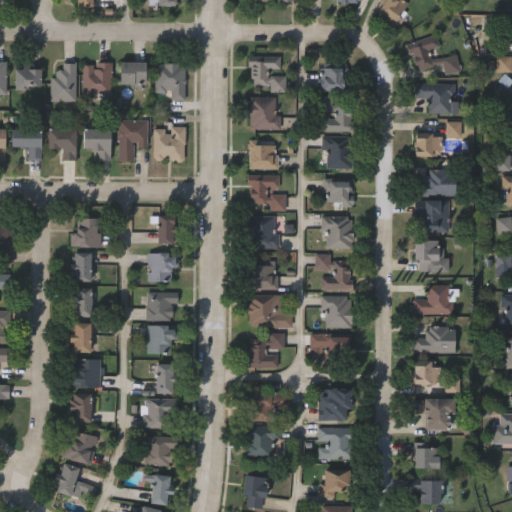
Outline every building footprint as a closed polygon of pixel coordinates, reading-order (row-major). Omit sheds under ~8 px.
[(0,0),(0,7),(12,8),(12,0),(0,0)] [(99,0),(79,0),(80,9),(99,9),(99,0)] [(404,19),(393,28),(376,7),(384,0),(398,0),(403,6),(397,11),(404,19)] [(414,76),(409,42),(437,39),(438,46),(429,47),(430,57),(457,54),(459,70),(444,72),(443,65),(431,66),(432,73),(414,76)] [(269,91),(269,84),(249,84),(248,55),(281,54),(281,74),(285,74),(285,90),(269,91)] [(510,70),(496,70),(496,55),(510,55),(510,70)] [(144,61),(144,85),(118,85),(118,61),(144,61)] [(110,62),(110,93),(81,93),(81,62),(110,62)] [(168,99),(168,92),(153,91),(153,62),(184,63),(183,99),(168,99)] [(0,96),(8,96),(7,63),(0,63),(0,96)] [(74,63),(74,100),(49,100),(49,73),(59,73),(59,63),(74,63)] [(318,63),(346,63),(346,90),(318,90),(318,63)] [(12,88),(12,68),(39,68),(39,88),(12,88)] [(455,112),(427,112),(427,96),(415,96),(415,82),(455,82),(455,112)] [(337,105),(351,105),(351,130),(318,130),(318,95),(337,95),(337,105)] [(279,96),(279,128),(249,128),(249,96),(279,96)] [(146,147),(132,147),(132,160),(117,160),(117,120),(146,120),(146,147)] [(460,135),(446,135),(446,121),(460,121),(460,135)] [(39,159),(26,159),(26,147),(9,147),(9,127),(39,127),(39,159)] [(183,127),(183,159),(151,159),(151,127),(183,127)] [(73,128),(73,159),(60,159),(60,148),(46,148),(46,128),(73,128)] [(81,148),(81,129),(108,129),(108,159),(92,159),(92,148),(81,148)] [(440,134),(440,156),(414,156),(414,134),(440,134)] [(352,167),(323,167),(323,135),(352,135),(352,167)] [(249,144),(277,144),(277,168),(249,168),(249,144)] [(425,179),(425,169),(455,169),(455,194),(415,194),(415,179),(425,179)] [(279,192),(285,192),(284,207),(248,207),(248,173),(279,173),(279,192)] [(511,175),(511,204),(502,204),(502,175),(511,175)] [(352,178),(352,204),(323,204),(323,178),(352,178)] [(449,231),(420,231),(421,211),(415,211),(415,199),(449,200),(449,231)] [(172,214),(172,243),(155,243),(155,214),(172,214)] [(277,247),(248,247),(248,216),(277,216),(277,247)] [(351,247),(322,247),(322,216),(351,216),(351,247)] [(70,247),(70,218),(99,218),(99,247),(70,247)] [(12,264),(0,264),(0,225),(12,225),(12,264)] [(441,239),(441,255),(448,255),(448,272),(414,272),(414,239),(441,239)] [(89,281),(70,281),(70,252),(89,252),(89,281)] [(145,252),(174,252),(174,281),(145,281),(145,252)] [(315,253),(330,253),(330,262),(349,262),(349,289),(320,289),(320,270),(315,270),(315,253)] [(276,260),(275,289),(248,289),(249,259),(276,260)] [(0,273),(9,273),(9,289),(0,289),(0,273)] [(449,313),(413,313),(413,299),(425,299),(425,284),(449,284),(449,313)] [(70,315),(70,288),(89,288),(89,315),(70,315)] [(174,319),(144,319),(144,292),(174,292),(174,319)] [(291,312),(291,326),(248,326),(248,293),(281,294),(280,312),(291,312)] [(511,293),(511,323),(501,323),(502,293),(511,293)] [(351,326),(321,326),(321,295),(351,295),(351,326)] [(11,312),(0,312),(0,344),(11,344),(11,312)] [(88,323),(88,352),(68,352),(68,323),(88,323)] [(173,353),(145,353),(145,325),(173,325),(173,353)] [(413,351),(413,326),(454,326),(454,351),(413,351)] [(268,337),(268,332),(284,332),(283,348),(277,347),(276,366),(247,365),(248,336),(268,337)] [(325,344),(342,339),(346,350),(329,355),(325,344)] [(0,351),(0,364),(10,364),(11,349),(0,349),(0,351)] [(98,359),(98,387),(68,387),(68,359),(98,359)] [(439,361),(439,384),(413,384),(413,361),(439,361)] [(154,363),(174,363),(174,393),(154,393),(154,363)] [(0,401),(11,401),(11,385),(0,385),(0,401)] [(351,408),(347,408),(347,419),(319,419),(319,386),(351,386),(351,408)] [(247,390),(271,390),(271,419),(247,419),(247,390)] [(68,412),(68,393),(89,393),(89,422),(72,422),(72,412),(68,412)] [(140,427),(141,398),(172,398),(172,428),(140,427)] [(425,414),(413,414),(413,398),(450,398),(449,430),(424,429),(425,414)] [(511,443),(491,443),(491,423),(499,424),(499,412),(511,412),(511,443)] [(271,439),(271,456),(246,456),(246,425),(280,425),(280,439),(271,439)] [(317,458),(317,427),(351,427),(351,458),(317,458)] [(62,459),(67,431),(95,435),(90,463),(62,459)] [(173,464),(143,464),(143,436),(173,436),(173,464)] [(438,446),(438,468),(413,468),(413,446),(438,446)] [(78,467),(75,480),(95,485),(91,501),(52,491),(59,462),(78,467)] [(320,468),(349,468),(349,496),(320,496),(320,468)] [(147,504),(147,474),(168,474),(168,504),(147,504)] [(265,476),(265,507),(242,507),(242,476),(265,476)] [(439,503),(415,503),(415,481),(439,481),(439,503)]
